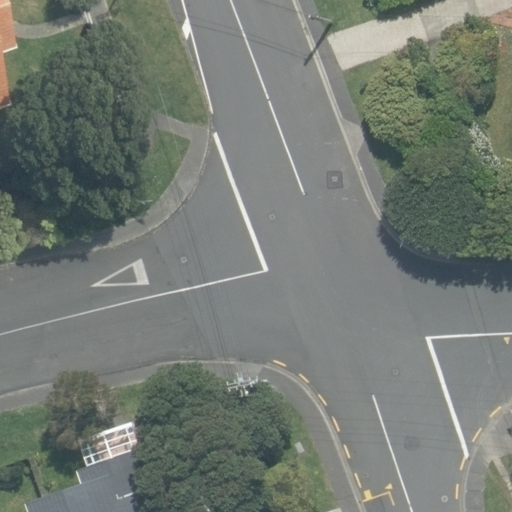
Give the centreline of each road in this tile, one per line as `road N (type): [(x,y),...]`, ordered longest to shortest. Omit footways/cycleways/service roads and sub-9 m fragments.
road 1 (residential): [(321,245),(0,335)]
road 2 (tertiary): [(232,0),(321,245)]
road 3 (tertiary): [(357,357),(413,511)]
road 4 (residential): [(511,334),(357,357)]
